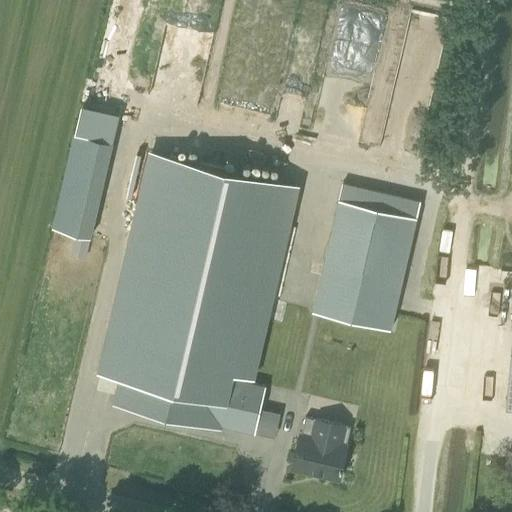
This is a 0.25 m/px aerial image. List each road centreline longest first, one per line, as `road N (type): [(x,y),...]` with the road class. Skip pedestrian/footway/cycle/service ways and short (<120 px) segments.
road 1 (unclassified): [(425,511),(462,247)]
road 2 (track): [(462,247),(488,0)]
road 3 (unclassified): [(179,511),(0,466)]
